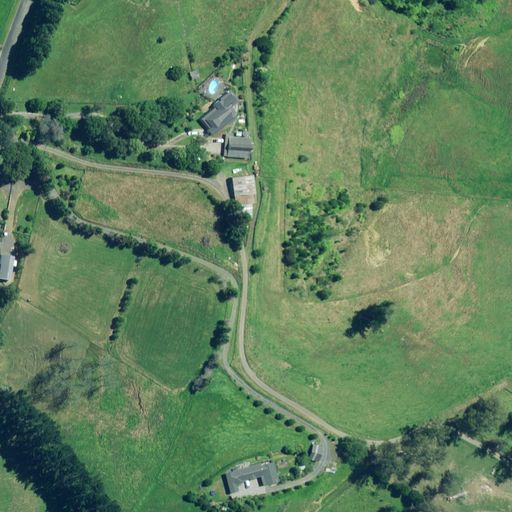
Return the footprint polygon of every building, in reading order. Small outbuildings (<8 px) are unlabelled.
[(228,107),(236,101),(228,91),(212,104),(214,107),(199,119),(212,135),(235,116),(228,107)] [(248,138),(230,136),(230,134),(225,134),(223,156),(247,158),(248,138)] [(231,201),(231,204),(237,204),(238,217),(248,216),(247,203),(252,203),(250,175),(227,177),(229,201),(231,201)] [(14,257),(1,255),(0,259),(0,278),(9,280),(14,257)] [(240,482),(257,477),(260,486),(274,482),(269,462),(257,465),(256,463),(222,473),(228,494),(235,491),(234,485),(240,483),(240,482)]
